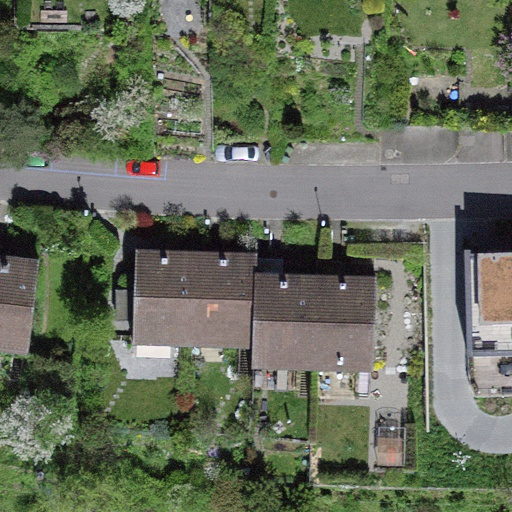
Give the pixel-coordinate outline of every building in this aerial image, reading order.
[(504,118),(503,56),(503,49),(459,49),(459,57),(460,119),(504,118)] [(511,117),(511,56),(503,56),(504,118),(511,117)] [(460,119),(459,57),(398,58),(399,120),(460,119)] [(511,253),(464,254),(467,351),(511,349),(511,253)] [(132,358),(189,359),(190,259),(134,258),(132,358)] [(189,359),(255,361),(256,279),(256,259),(190,259),(189,359)] [(0,362),(26,365),(37,269),(0,264),(0,362)] [(253,380),(312,381),(314,281),(256,279),(255,361),(253,380)] [(374,383),(376,282),(314,281),(312,381),(374,383)]
